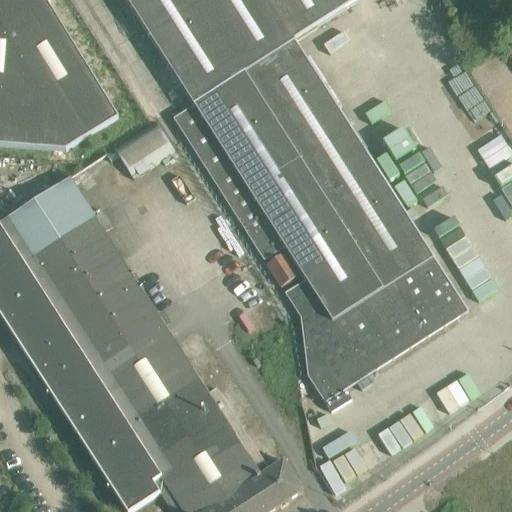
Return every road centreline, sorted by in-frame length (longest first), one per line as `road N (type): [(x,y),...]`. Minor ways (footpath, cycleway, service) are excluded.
road 1 (unknown): [(511,240),(408,71),(410,0)]
road 2 (unclassified): [(380,511),(511,411)]
